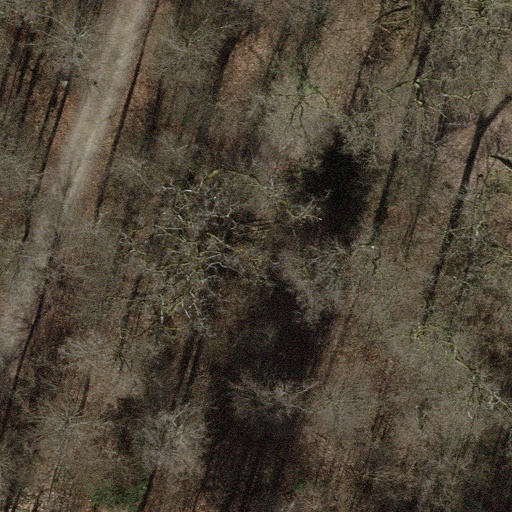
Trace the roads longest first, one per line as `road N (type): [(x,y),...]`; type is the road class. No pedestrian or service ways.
road 1 (track): [(129,0),(64,192)]
road 2 (track): [(64,192),(0,354)]
